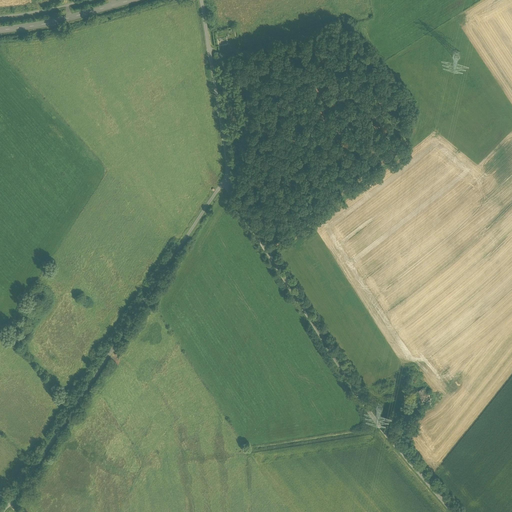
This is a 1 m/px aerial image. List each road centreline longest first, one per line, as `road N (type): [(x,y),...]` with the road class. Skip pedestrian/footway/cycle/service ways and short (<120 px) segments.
road 1 (unclassified): [(200,0),(231,196),(382,431),(451,511)]
road 2 (tertiary): [(0,29),(130,0)]
